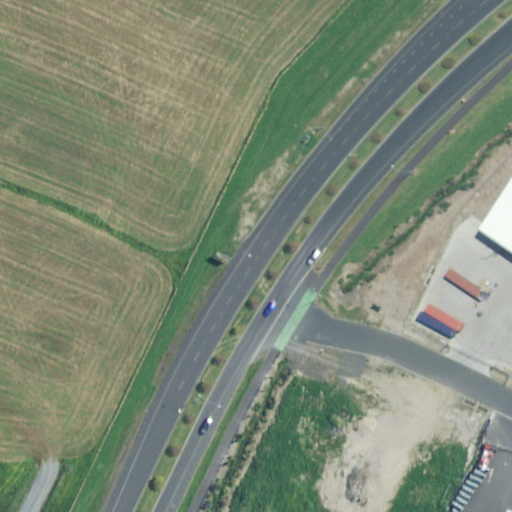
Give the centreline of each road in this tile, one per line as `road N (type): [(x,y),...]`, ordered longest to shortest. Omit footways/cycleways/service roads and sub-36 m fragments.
road 1 (secondary): [(123,511),(233,291),(392,84),(480,0)]
road 2 (secondary): [(511,35),(415,123),(314,239),(235,361),(159,511)]
